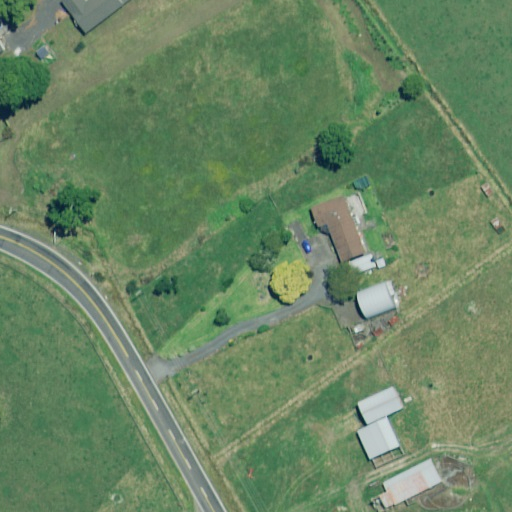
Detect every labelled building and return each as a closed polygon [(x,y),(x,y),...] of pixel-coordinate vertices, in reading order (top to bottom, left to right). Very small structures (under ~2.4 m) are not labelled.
[(57,0),(77,27),(114,0),(57,0)] [(372,186),(367,176),(357,181),(361,191),(372,186)] [(368,253),(346,196),(315,209),(321,226),(329,223),(344,262),(368,253)] [(318,264),(308,247),(301,251),(311,268),(318,264)] [(376,267),(371,255),(349,264),(355,276),(376,267)] [(396,306),(386,282),(359,294),(369,318),(396,306)] [(370,426),(389,418),(388,416),(405,409),(396,388),(360,403),(370,426)] [(389,418),(370,426),(360,431),(373,459),(402,446),(389,418)] [(443,482),(432,460),(385,483),(390,492),(378,498),(384,511),(443,482)]
